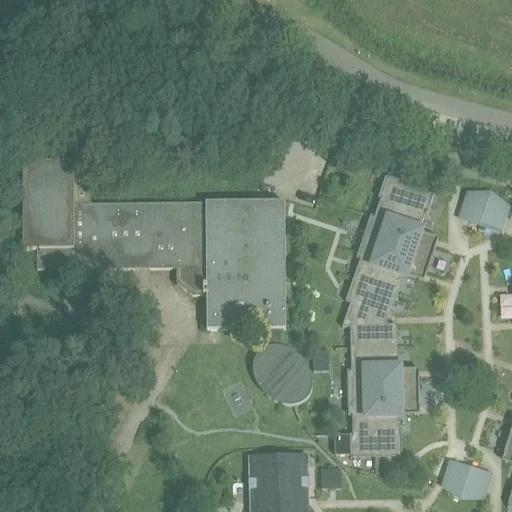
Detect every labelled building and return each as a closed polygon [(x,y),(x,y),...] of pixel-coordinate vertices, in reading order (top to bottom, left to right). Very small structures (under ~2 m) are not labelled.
[(0,86),(22,86),(22,53),(0,53),(0,86)] [(280,349),(280,332),(285,332),(284,204),(205,205),(205,206),(90,207),(89,166),(73,166),(73,165),(22,166),(23,253),(37,253),(37,272),(176,271),(177,285),(193,298),(206,298),(206,332),(268,332),(267,349),(265,351),(262,352),(260,354),(258,356),(257,358),(255,360),(254,362),(253,365),(253,367),(253,369),(253,372),(253,375),(253,378),(254,381),(255,383),(257,386),(258,388),(260,391),(263,394),(265,396),(267,398),(270,400),(273,402),(276,404),(279,405),(282,406),(285,407),(288,407),(291,408),(294,408),(297,407),(299,406),(302,405),(304,404),(306,402),(308,400),(309,398),(310,396),(311,394),(312,392),(313,389),(313,387),(312,384),(312,380),(311,377),(310,374),(309,371),(307,368),(305,365),(303,363),(301,360),(299,358),(296,356),(293,354),(290,352),(287,351),(284,350),(280,349)] [(350,305),(342,329),(396,328),(396,327),(387,327),(387,318),(390,319),(407,269),(425,275),(435,248),(416,241),(425,215),(426,215),(426,216),(427,216),(435,193),(434,192),(433,196),(386,180),(388,176),(386,176),(378,200),(379,200),(380,200),(381,200),(374,219),(370,218),(356,260),(360,261),(345,304),(350,305)] [(479,227),(490,197),(469,197),(468,223),(479,227)] [(507,210),(490,197),(479,227),(491,231),(507,210)] [(79,339),(97,339),(98,322),(80,321),(79,339)] [(398,380),(396,328),(342,329),(342,330),(350,329),(351,373),(347,373),(348,418),(352,418),(352,438),(351,438),(351,437),(350,437),(350,462),(352,462),(352,458),(401,457),(401,461),(402,461),(402,436),(400,436),(400,437),(399,437),(398,409),(418,408),(418,396),(418,392),(417,379),(398,380)] [(348,438),(333,438),(334,459),(349,458),(348,438)] [(311,511),(310,510),(308,510),(307,458),(249,460),(251,504),(257,504),(256,511),(311,511)] [(444,488),(461,501),(470,471),(459,467),(444,488)] [(323,472),(324,491),(341,491),(341,471),(323,472)] [(482,474),(470,471),(461,501),(482,500),(482,474)]
